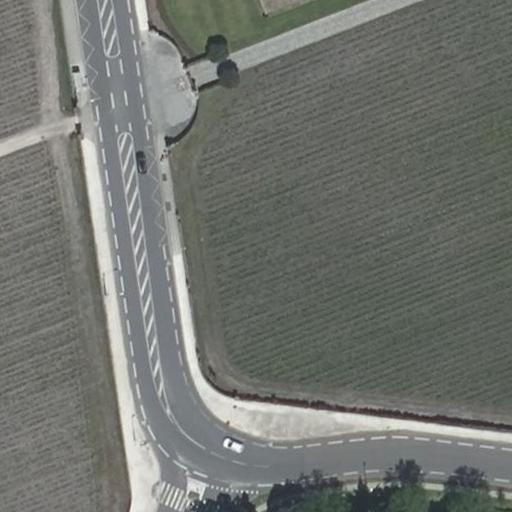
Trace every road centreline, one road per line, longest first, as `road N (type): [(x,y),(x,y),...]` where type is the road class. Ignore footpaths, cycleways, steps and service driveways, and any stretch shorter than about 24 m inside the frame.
road 1 (track): [(249,54),(188,173),(220,367),(249,383),(511,416)]
road 2 (track): [(109,469),(39,0)]
road 3 (secondary): [(209,445),(170,403),(157,352),(111,0)]
road 4 (secondary): [(511,462),(400,451),(263,466),(209,445)]
road 5 (track): [(126,111),(0,150)]
